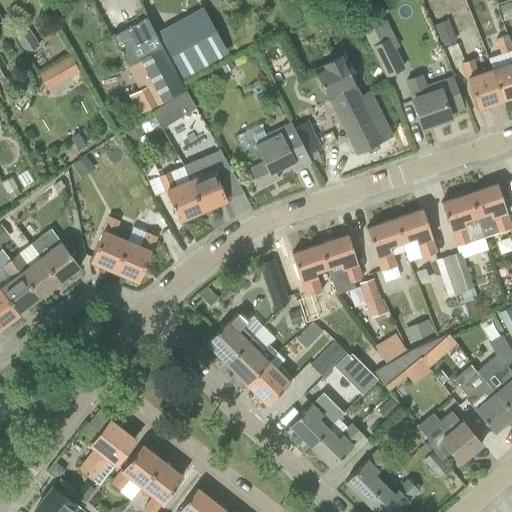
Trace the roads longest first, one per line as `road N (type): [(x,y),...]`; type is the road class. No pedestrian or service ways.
road 1 (residential): [(148,317),(207,261),(281,219),(511,142)]
road 2 (residential): [(341,511),(148,317)]
road 3 (residential): [(272,511),(99,376)]
road 4 (residential): [(0,356),(81,294),(114,295),(148,317)]
road 5 (residential): [(0,507),(99,376)]
